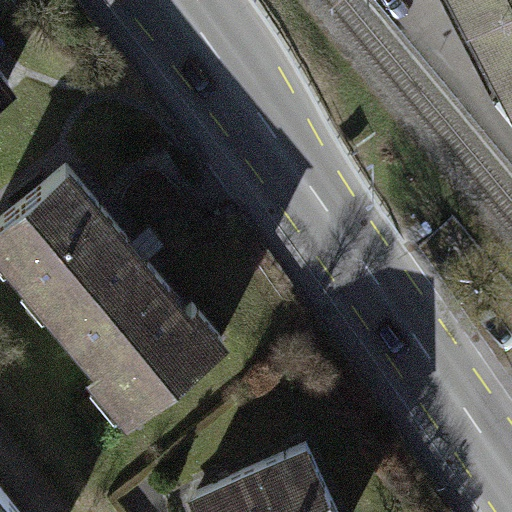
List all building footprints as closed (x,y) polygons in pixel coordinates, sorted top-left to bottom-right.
[(511,0),(449,0),(511,121),(511,0)] [(0,104),(24,86),(0,55),(0,104)] [(65,161),(0,214),(0,268),(89,375),(84,379),(124,427),(227,342),(195,304),(188,309),(65,161)] [(337,511),(305,441),(187,495),(195,511),(337,511)] [(27,511),(0,477),(0,511),(27,511)]
